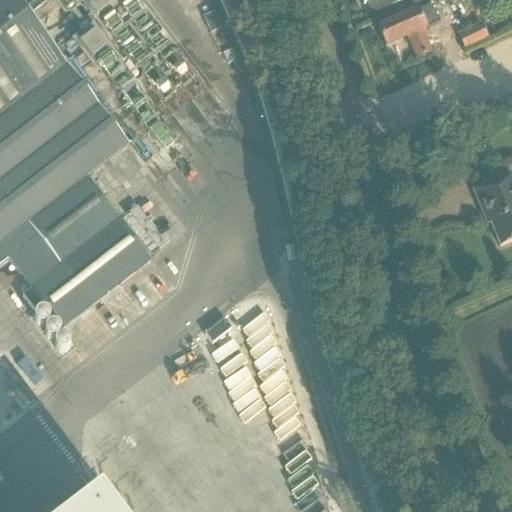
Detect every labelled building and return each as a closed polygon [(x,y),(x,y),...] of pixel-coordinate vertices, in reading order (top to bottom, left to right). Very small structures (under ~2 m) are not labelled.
[(0,0),(0,269),(8,264),(30,291),(21,298),(36,316),(44,310),(62,333),(149,265),(85,182),(128,150),(12,0),(0,0)] [(137,0),(96,0),(89,4),(100,25),(140,5),(137,0)] [(417,13),(395,23),(377,31),(385,49),(407,39),(417,61),(430,55),(421,33),(425,31),(417,13)] [(210,35),(221,31),(214,14),(203,19),(210,35)] [(481,27),(458,39),(464,52),(487,40),(481,27)] [(101,68),(117,56),(100,31),(84,42),(101,68)] [(119,83),(127,76),(116,62),(107,69),(119,83)] [(499,249),(511,243),(511,179),(511,177),(472,193),(483,219),(486,217),(499,249)] [(263,373),(285,363),(268,326),(246,336),(263,373)] [(219,355),(241,341),(232,327),(210,342),(219,355)] [(243,348),(220,357),(251,436),(249,437),(271,493),(320,475),(292,402),(297,400),(286,373),(257,384),(243,348)]
